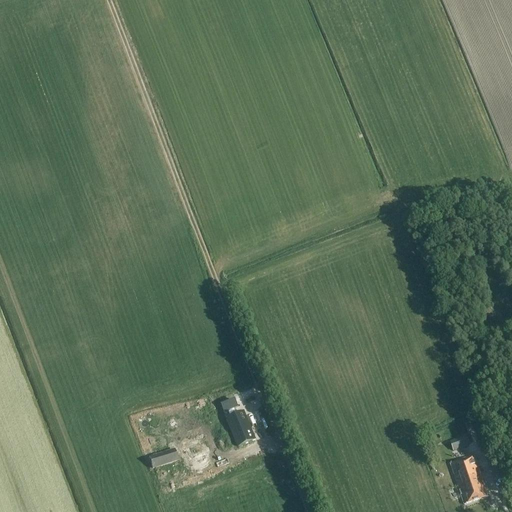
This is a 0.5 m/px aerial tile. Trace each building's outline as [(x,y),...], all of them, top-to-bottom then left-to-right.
[(252,409),(255,403),(250,400),(246,406),(252,409)] [(196,415),(194,405),(173,409),(175,417),(180,416),(181,418),(196,415)] [(251,441),(240,414),(224,421),(234,448),(251,441)] [(264,417),(258,420),(262,427),(268,424),(264,417)] [(188,452),(197,475),(211,470),(209,464),(217,461),(207,436),(195,440),(198,448),(188,452)] [(468,437),(450,443),(453,451),(471,445),(468,437)] [(148,458),(152,470),(177,462),(173,450),(148,458)] [(451,464),(464,505),(488,497),(474,456),(451,464)]
